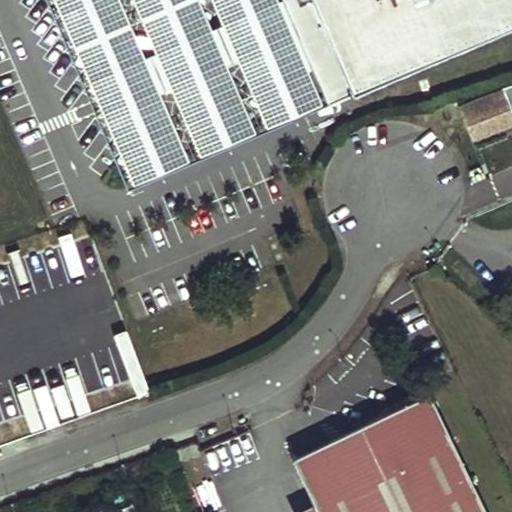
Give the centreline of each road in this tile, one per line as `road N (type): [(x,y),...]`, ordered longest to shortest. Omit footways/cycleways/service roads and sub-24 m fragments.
road 1 (unclassified): [(0,476),(260,384),(299,358),(363,266),(391,197)]
road 2 (unknown): [(260,384),(282,511)]
